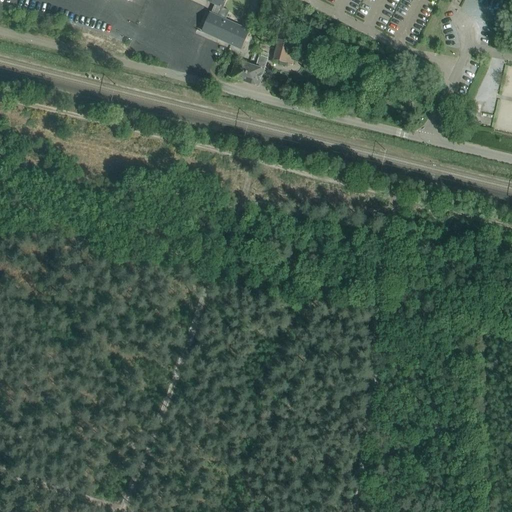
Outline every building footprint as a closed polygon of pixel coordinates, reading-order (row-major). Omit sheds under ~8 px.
[(204,0),(208,1),(216,5),(212,14),(211,14),(210,14),(207,22),(206,24),(203,32),(228,43),(229,44),(241,49),(249,31),(248,31),(242,28),(225,20),(228,12),(229,11),(223,8),(227,0),(204,0)] [(281,33),(277,46),(287,49),(290,50),(294,37),(281,33)] [(287,49),(277,46),(274,60),(280,61),(279,65),(286,66),(290,53),(290,50),(287,49)] [(250,65),(244,82),(259,87),(268,58),(260,56),(256,67),(250,65)] [(231,78),(244,82),(250,65),(237,61),(231,78)] [(476,113),(467,111),(464,122),(473,125),(476,113)]
